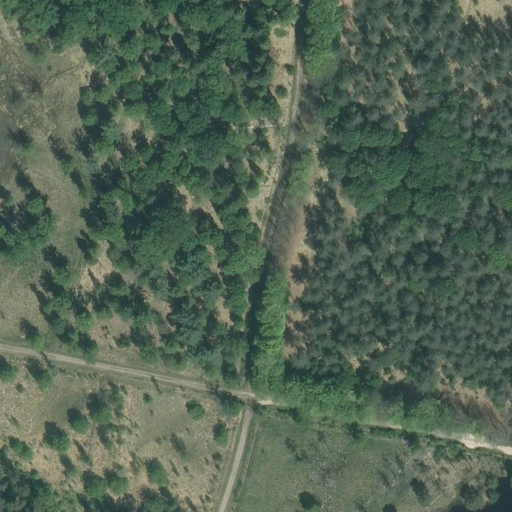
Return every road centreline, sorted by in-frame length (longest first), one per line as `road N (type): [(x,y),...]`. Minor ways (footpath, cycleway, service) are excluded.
road 1 (track): [(302,0),(295,113),(255,286),(251,396)]
road 2 (track): [(251,396),(511,447)]
road 3 (track): [(251,396),(0,347)]
road 4 (track): [(220,511),(251,396)]
